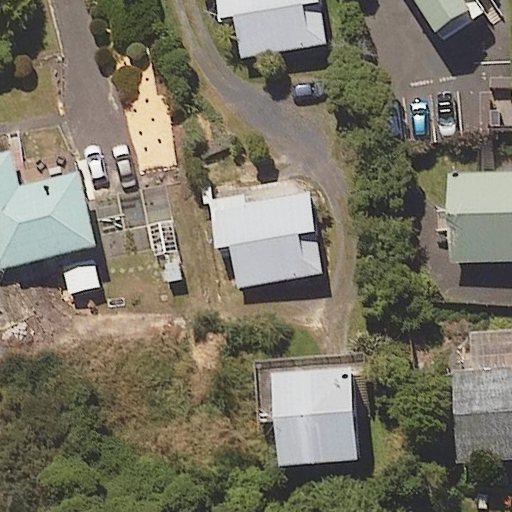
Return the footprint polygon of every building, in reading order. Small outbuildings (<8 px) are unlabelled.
[(328,39),(321,0),(219,0),(222,13),(236,10),(243,53),(328,39)] [(470,20),(457,0),(409,0),(435,41),(470,20)] [(457,0),(470,20),(491,6),(486,0),(457,0)] [(24,181),(15,145),(0,148),(0,262),(100,238),(83,167),(24,181)] [(511,167),(453,170),(457,261),(511,258),(511,167)] [(324,270),(309,179),(210,195),(218,243),(232,240),(239,283),(324,270)] [(511,454),(511,315),(461,319),(465,363),(453,364),(461,459),(511,454)] [(353,360),(274,365),(281,458),(359,453),(353,360)]
